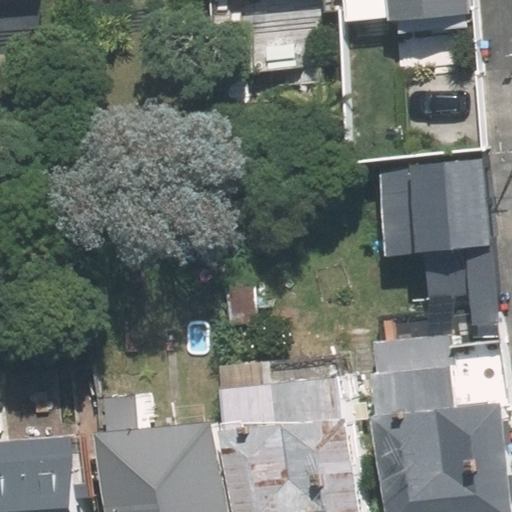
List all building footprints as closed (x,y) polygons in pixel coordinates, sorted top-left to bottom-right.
[(496,152),(392,168),(404,248),(508,233),(496,152)] [(471,304),(383,313),(404,511),(511,511),(511,391),(481,395),(471,304)] [(314,341),(250,350),(268,511),(389,511),(374,365),(317,372),(314,341)] [(172,382),(123,387),(134,511),(261,511),(252,405),(175,412),(172,382)] [(121,489),(115,424),(0,434),(0,511),(86,511),(85,492),(121,489)]
